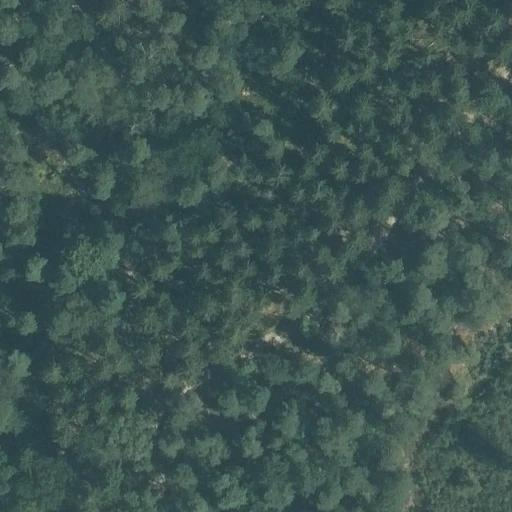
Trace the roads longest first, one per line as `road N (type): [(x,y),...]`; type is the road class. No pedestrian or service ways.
road 1 (track): [(511,60),(322,303),(144,408),(26,488),(5,511)]
road 2 (track): [(90,0),(160,511)]
